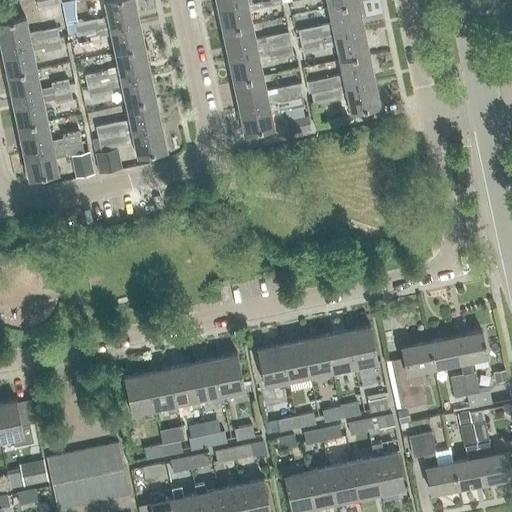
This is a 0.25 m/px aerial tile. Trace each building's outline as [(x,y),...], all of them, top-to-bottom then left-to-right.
[(106,22),(95,24),(94,20),(77,24),(73,25),(74,32),(75,35),(96,30),(107,28),(136,22),(131,0),(110,0),(101,2),(106,22)] [(220,31),(250,25),(247,12),(280,5),(279,0),(237,0),(215,5),(220,31)] [(304,0),(323,0),(326,9),(355,3),(354,0),(289,0),(290,2),(304,0)] [(361,29),(355,3),(326,9),(329,25),(297,32),(299,42),(322,37),(331,35),(361,29)] [(75,14),(64,16),(68,34),(74,32),(73,25),(77,24),(75,14)] [(0,23),(0,50),(29,44),(40,42),(58,39),(55,27),(27,34),(24,18),(0,23)] [(112,54),(142,48),(136,22),(107,28),(112,54)] [(250,25),(220,31),(226,57),(289,44),(287,33),(253,40),(250,25)] [(337,61),(366,55),(361,29),(331,35),(337,61)] [(82,45),(98,42),(96,30),(75,35),(77,46),(82,45)] [(323,43),(322,37),(299,42),(301,53),(324,48),(323,43)] [(42,53),(60,49),(58,39),(40,42),(41,49),(42,53)] [(35,70),(29,44),(0,50),(5,76),(35,70)] [(226,57),(231,83),(261,77),(258,62),(291,55),(289,44),(226,57)] [(118,80),(147,74),(142,48),(112,54),(118,80)] [(308,82),(310,93),(332,89),(342,87),(372,81),(366,55),(337,61),(340,76),(308,82)] [(35,70),(5,76),(11,102),(40,96),(35,70)] [(106,72),(83,77),(85,87),(85,88),(108,83),(106,75),(106,72)] [(118,80),(123,106),(153,100),(147,74),(118,80)] [(266,102),(261,77),(231,83),(236,108),(266,102)] [(51,94),(67,91),(65,80),(48,84),(51,94)] [(377,107),(372,81),(342,87),(348,113),(377,107)] [(88,99),(110,94),(109,88),(108,83),(85,88),(88,99)] [(296,84),(274,88),(277,100),(299,95),(296,84)] [(332,89),(310,93),(313,104),(334,100),(332,89)] [(70,101),(67,91),(51,94),(52,101),(53,105),(70,101)] [(266,102),(236,108),(242,135),(272,128),(269,113),(301,106),(299,95),(277,100),(266,102)] [(40,96),(11,102),(16,128),(45,122),(40,96)] [(158,126),(153,100),(123,106),(129,132),(158,126)] [(288,132),(310,128),(307,115),(286,120),(288,132)] [(16,128),(21,154),(51,148),(45,122),(16,128)] [(96,139),(119,134),(117,122),(94,127),(96,139)] [(164,152),(158,126),(129,132),(119,134),(96,139),(99,150),(131,143),(135,158),(164,152)] [(61,146),(78,142),(76,131),(59,135),(61,146)] [(61,146),(51,148),(21,154),(27,180),(56,174),(53,160),(64,157),(64,156),(80,152),(78,142),(61,146)] [(110,150),(95,153),(99,173),(115,169),(110,150)] [(73,155),(77,176),(91,173),(87,152),(73,155)] [(353,368),(376,363),(368,326),(345,331),(353,368)] [(345,331),(323,336),(330,372),(353,368),(345,331)] [(480,332),(453,337),(458,362),(458,363),(460,374),(461,374),(466,395),(468,407),(491,403),(488,385),(477,387),(472,360),(485,357),(480,332)] [(300,340),(308,377),(330,372),(323,336),(300,340)] [(458,362),(453,337),(427,342),(431,367),(458,363),(458,362)] [(308,377),(300,340),(277,345),(285,382),(287,381),(308,377)] [(427,342),(400,347),(405,373),(393,375),(400,408),(425,403),(419,370),(431,367),(427,342)] [(285,382),(277,345),(255,350),(262,387),(278,383),(279,389),(288,387),(287,381),(285,382)] [(244,400),(243,391),(235,354),(213,359),(220,396),(234,393),(235,402),(244,400)] [(222,403),(220,396),(213,359),(190,364),(198,400),(212,398),(213,405),(222,403)] [(199,407),(198,400),(190,364),(168,368),(175,405),(189,402),(190,409),(199,407)] [(175,405),(168,368),(145,373),(153,409),(175,405)] [(509,379),(506,369),(492,372),(494,382),(509,379)] [(145,373),(123,377),(130,414),(153,409),(145,373)] [(447,377),(451,398),(466,395),(461,374),(460,374),(447,377)] [(386,408),(384,397),(367,400),(368,411),(386,408)] [(15,401),(0,404),(0,442),(13,440),(15,446),(33,442),(29,424),(20,426),(15,401)] [(511,415),(511,402),(502,405),(503,411),(510,416),(511,415)] [(356,403),(337,406),(340,417),(358,414),(356,403)] [(321,410),(323,421),(340,417),(337,406),(321,410)] [(400,423),(406,422),(410,421),(407,408),(400,410),(396,411),(399,423),(400,423)] [(471,424),(485,421),(482,410),(469,413),(471,424)] [(459,427),(471,424),(469,413),(469,411),(456,414),(459,427)] [(314,423),(312,412),(292,416),(294,427),(314,423)] [(275,419),(278,430),(294,427),(292,416),(275,419)] [(385,427),(383,416),(366,419),(368,431),(385,427)] [(206,434),(205,435),(207,446),(226,442),(223,431),(220,431),(217,419),(203,422),(206,434)] [(368,431),(366,419),(347,423),(349,434),(368,431)] [(476,446),(489,443),(485,421),(471,424),(476,446)] [(464,448),(476,446),(471,424),(459,427),(464,448)] [(233,429),(235,440),(253,436),(250,425),(233,429)] [(338,425),(320,429),(322,440),(340,436),(338,425)] [(304,444),(322,440),(320,429),(302,433),(304,444)] [(451,463),(448,448),(447,448),(448,450),(434,452),(430,432),(408,437),(412,458),(423,455),(425,468),(424,468),(429,493),(456,488),(451,463)] [(205,435),(188,438),(190,449),(207,446),(205,435)] [(276,450),(294,446),(292,436),(274,439),(276,450)] [(178,440),(160,444),(162,455),(181,451),(178,440)] [(112,470),(124,468),(119,442),(106,445),(112,470)] [(370,445),(372,456),(380,493),(403,488),(396,452),(382,454),(380,443),(370,445)] [(479,457),(478,458),(483,483),(510,478),(505,452),(492,455),(489,443),(476,446),(479,457)] [(145,459),(162,455),(160,444),(142,448),(145,459)] [(94,447),(100,473),(112,470),(106,445),(94,447)] [(249,445),(232,448),(234,459),(251,456),(249,445)] [(456,488),(483,483),(478,458),(479,457),(476,446),(464,448),(466,460),(451,463),(456,488)] [(100,473),(94,447),(82,450),(88,475),(100,473)] [(214,452),(217,463),(234,459),(232,448),(214,452)] [(70,452),(76,478),(88,475),(82,450),(70,452)] [(76,478),(70,452),(58,455),(63,480),(76,478)] [(186,458),(189,469),(207,465),(205,454),(186,458)] [(46,457),(51,483),(63,480),(58,455),(46,457)] [(380,493),(372,456),(350,461),(358,498),(380,493)] [(172,472),(189,469),(186,458),(170,461),(172,472)] [(48,480),(43,459),(19,464),(23,486),(48,480)] [(327,465),(335,502),(358,498),(350,461),(327,465)] [(160,463),(142,467),(144,479),(163,476),(160,463)] [(289,511),(312,507),(305,470),(302,470),(301,464),(282,468),(283,474),(282,475),(289,511)] [(305,470),(312,507),(335,502),(327,465),(305,470)] [(112,470),(117,496),(129,493),(124,468),(112,470)] [(100,473),(105,498),(117,496),(112,470),(100,473)] [(93,501),(105,498),(100,473),(88,475),(93,501)] [(88,475),(76,478),(81,503),(93,501),(88,475)] [(7,478),(0,479),(0,491),(9,489),(7,478)] [(69,506),(81,503),(76,478),(63,480),(69,506)] [(268,511),(262,479),(239,484),(245,511),(268,511)] [(69,506),(63,480),(51,483),(57,508),(69,506)] [(196,493),(194,494),(197,511),(221,511),(216,489),(206,491),(204,482),(194,484),(196,493)] [(216,489),(221,511),(245,511),(239,484),(216,489)] [(171,489),(173,498),(171,499),(174,511),(197,511),(194,494),(183,496),(181,487),(171,489)] [(35,501),(33,490),(17,494),(20,505),(35,501)] [(147,494),(149,503),(136,506),(137,511),(174,511),(171,499),(159,501),(157,492),(147,494)] [(6,496),(0,497),(0,509),(9,507),(6,496)]
